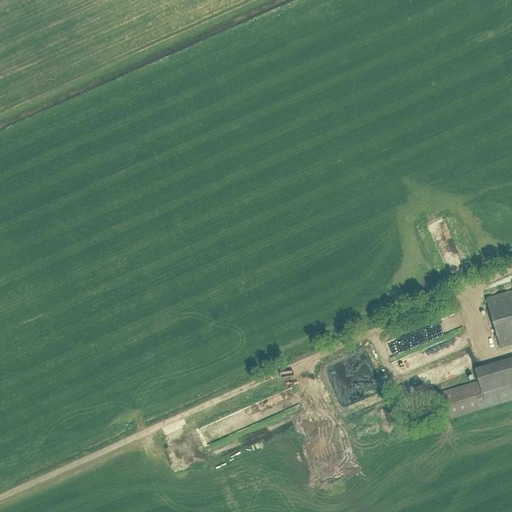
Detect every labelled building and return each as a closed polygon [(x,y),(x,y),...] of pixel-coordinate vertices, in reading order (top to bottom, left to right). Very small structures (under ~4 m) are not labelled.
[(438,259),(452,255),(447,238),(433,242),(438,259)] [(511,292),(486,300),(500,349),(511,345),(511,292)] [(407,336),(386,346),(392,357),(412,347),(407,336)] [(454,338),(456,345),(451,346),(452,349),(464,346),(462,336),(454,338)] [(339,403),(374,389),(364,364),(358,366),(355,360),(350,363),(348,359),(326,369),(339,403)] [(398,375),(407,372),(403,359),(393,362),(398,375)] [(451,419),(479,411),(511,401),(511,359),(475,370),(477,376),(478,382),(443,393),(451,419)] [(394,383),(406,379),(405,375),(393,378),(394,383)]
